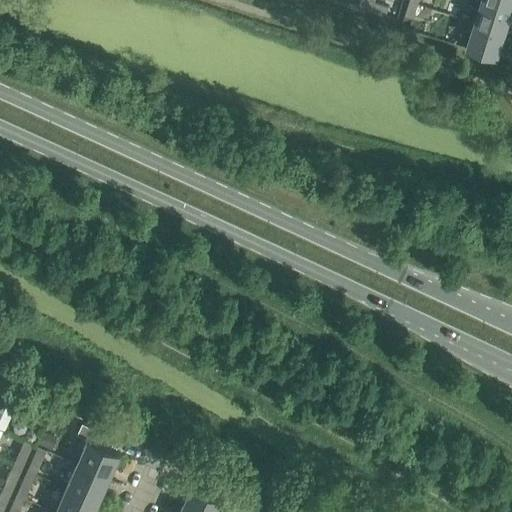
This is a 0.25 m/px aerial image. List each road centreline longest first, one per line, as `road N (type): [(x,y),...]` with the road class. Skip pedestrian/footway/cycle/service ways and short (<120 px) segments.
road 1 (secondary): [(0,129),(511,364)]
road 2 (secondary): [(511,325),(0,94)]
